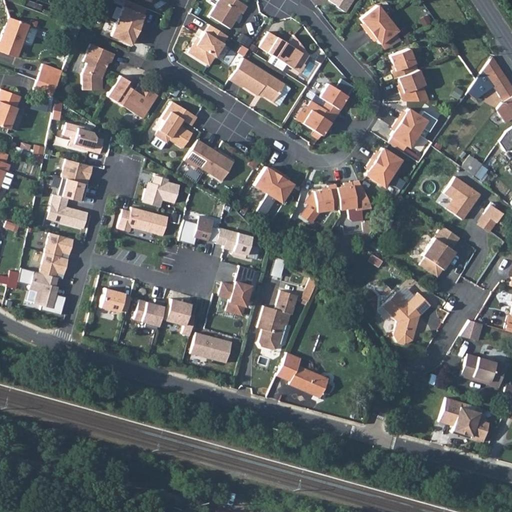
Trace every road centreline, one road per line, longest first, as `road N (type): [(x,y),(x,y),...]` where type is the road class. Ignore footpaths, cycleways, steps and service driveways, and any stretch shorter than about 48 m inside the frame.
road 1 (residential): [(60,347),(511,475)]
road 2 (residential): [(287,0),(306,10),(375,87),(378,109),(346,156),(320,161),(268,130)]
road 3 (track): [(0,448),(222,508)]
road 4 (residential): [(226,104),(174,71),(166,47),(187,0)]
road 5 (residential): [(202,268),(178,282),(88,256)]
